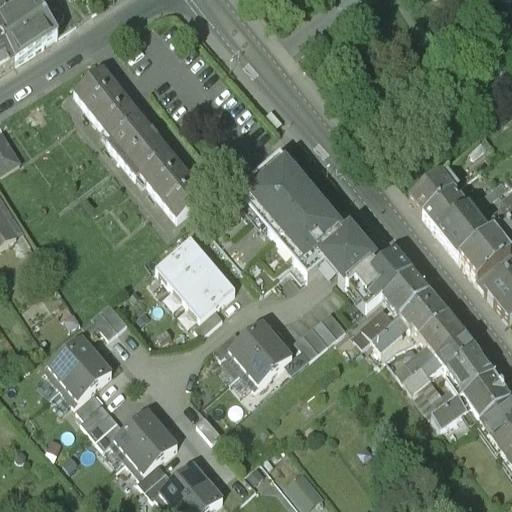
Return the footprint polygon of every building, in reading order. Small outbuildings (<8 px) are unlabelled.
[(511,0),(492,0),(511,24),(511,0)] [(29,3),(0,21),(0,44),(13,65),(55,39),(29,3)] [(0,44),(0,73),(13,65),(0,44)] [(138,119),(102,74),(73,97),(110,143),(138,119)] [(110,143),(105,146),(134,182),(138,178),(167,155),(138,119),(110,143)] [(0,135),(0,175),(0,176),(19,165),(0,135)] [(474,152),(452,170),(457,177),(480,159),(474,152)] [(167,155),(138,178),(176,225),(205,202),(167,155)] [(279,161),(246,189),(245,187),(232,198),(241,208),(242,208),(244,210),(247,208),(270,235),(267,238),(274,247),(319,209),(279,161)] [(439,180),(408,204),(421,220),(452,196),(439,180)] [(486,184),(472,195),(480,204),(487,199),(490,196),(486,191),(489,189),(486,184)] [(495,192),(490,196),(487,199),(491,203),(499,197),(495,192)] [(452,196),(421,220),(436,239),(466,215),(459,205),(452,196)] [(511,207),(490,225),(491,227),(497,234),(511,222),(511,207)] [(241,208),(207,237),(227,260),(252,240),(264,255),(274,247),(267,238),(270,235),(247,208),(244,210),(242,208),(241,208)] [(319,209),(274,247),(281,255),(285,253),(294,264),(291,267),(294,270),(306,284),(324,270),(354,244),(348,236),(345,239),(319,209)] [(472,222),(466,215),(436,239),(457,266),(497,234),(491,227),(488,230),(478,218),(472,222)] [(0,248),(14,239),(0,217),(0,248)] [(511,222),(497,234),(457,266),(483,298),(511,274),(511,264),(500,250),(511,240),(511,222)] [(274,247),(264,255),(252,240),(227,260),(260,299),(294,270),(291,267),(294,264),(285,253),(281,255),(274,247)] [(365,256),(354,244),(324,270),(334,282),(343,293),(344,292),(347,295),(354,290),(372,312),(382,304),(381,304),(410,280),(393,259),(376,274),(371,269),(374,267),(365,256)] [(190,245),(155,274),(170,292),(204,262),(190,245)] [(204,262),(170,292),(184,309),(219,280),(204,262)] [(511,326),(511,274),(483,298),(508,329),(511,326)] [(219,280),(184,309),(199,327),(214,314),(234,298),(219,280)] [(411,280),(382,304),(392,316),(386,321),(386,320),(384,319),(383,319),(381,319),(360,336),(369,347),(398,324),(427,300),(411,280)] [(427,300),(398,324),(402,329),(407,335),(410,333),(418,344),(446,322),(427,300)] [(126,328),(108,307),(99,314),(117,336),(126,328)] [(117,336),(99,314),(90,322),(108,343),(117,336)] [(199,327),(193,332),(200,341),(222,323),(214,314),(199,327)] [(330,317),(311,332),(327,350),(345,335),(330,317)] [(446,322),(418,344),(419,345),(416,347),(420,352),(423,350),(429,357),(396,382),(403,391),(463,344),(446,322)] [(369,347),(369,348),(379,359),(400,341),(398,332),(402,329),(398,324),(369,347)] [(241,346),(227,358),(242,375),(276,347),(261,329),(241,346)] [(327,351),(311,332),(302,340),(318,358),(327,351)] [(234,337),(212,355),(220,364),(227,358),(241,346),(234,337)] [(318,358),(302,340),(293,348),(308,366),(318,358)] [(81,342),(44,374),(58,391),(99,358),(90,347),(87,349),(81,342)] [(463,344),(403,391),(409,399),(441,373),(446,379),(473,357),(463,344)] [(276,347),(242,375),(257,393),(291,365),(276,347)] [(393,357),(383,366),(393,378),(403,370),(393,357)] [(473,357),(446,379),(463,402),(491,382),(473,357)] [(99,358),(58,391),(73,409),(111,378),(105,371),(108,369),(99,358)] [(448,413),(430,426),(439,438),(465,420),(463,417),(467,414),(477,428),(478,428),(508,406),(491,382),(448,413)] [(93,398),(75,413),(83,422),(101,407),(93,398)] [(439,400),(422,415),(430,426),(448,413),(439,400)] [(511,411),(508,406),(478,428),(511,473),(511,411)] [(83,422),(80,425),(87,434),(88,434),(109,416),(101,407),(83,422)] [(109,416),(88,434),(95,444),(117,426),(109,416)] [(124,435),(109,447),(124,465),(165,431),(155,420),(152,423),(147,416),(124,435)] [(220,440),(204,422),(195,429),(211,448),(220,440)] [(117,426),(95,444),(103,453),(109,447),(124,435),(117,426)] [(165,431),(124,465),(139,483),(158,468),(176,452),(171,445),(174,442),(165,431)] [(139,483),(136,486),(144,495),(165,477),(158,468),(139,483)] [(192,470),(155,501),(163,511),(178,511),(210,486),(201,475),(198,477),(192,470)] [(256,474),(246,482),(253,491),(263,482),(256,474)] [(299,511),(303,511),(318,500),(299,476),(281,490),(299,511)] [(210,486),(178,511),(214,511),(222,506),(216,499),(219,496),(210,486)]
